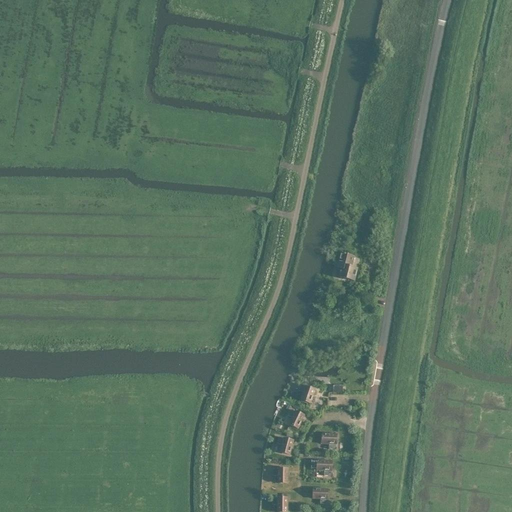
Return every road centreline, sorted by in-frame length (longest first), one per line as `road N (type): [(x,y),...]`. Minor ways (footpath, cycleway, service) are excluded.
road 1 (unclassified): [(216,511),(220,428),(280,271),(338,0)]
road 2 (tertiary): [(361,511),(376,370),(443,0)]
